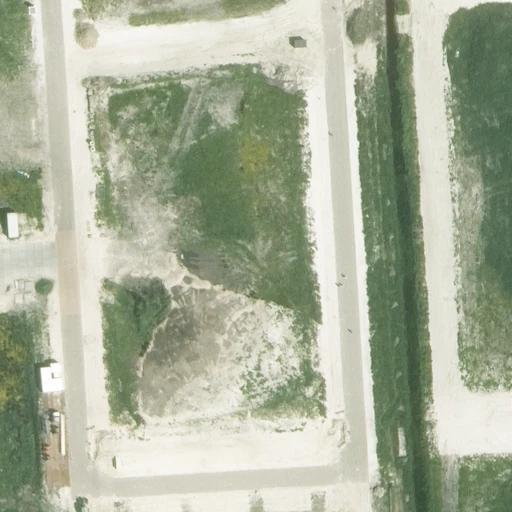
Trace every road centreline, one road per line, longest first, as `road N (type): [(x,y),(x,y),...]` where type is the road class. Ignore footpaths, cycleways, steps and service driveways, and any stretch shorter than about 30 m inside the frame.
road 1 (unknown): [(322,0),(356,511)]
road 2 (track): [(370,0),(399,511)]
road 3 (unknown): [(440,511),(413,0)]
road 4 (unknown): [(0,260),(75,251),(61,0)]
road 5 (unknown): [(86,456),(351,438)]
road 6 (unknown): [(86,456),(75,251)]
